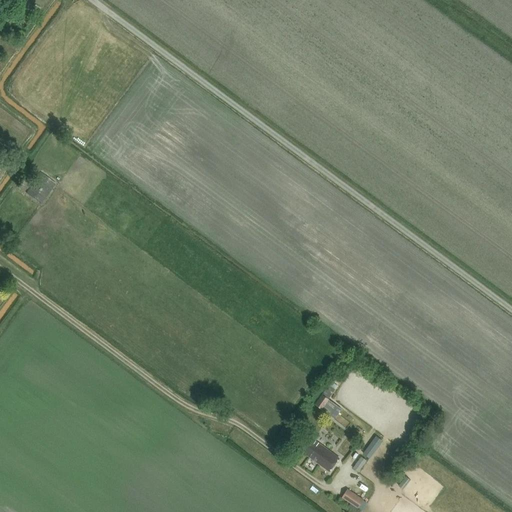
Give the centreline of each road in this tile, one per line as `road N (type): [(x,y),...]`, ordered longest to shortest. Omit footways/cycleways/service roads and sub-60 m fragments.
road 1 (unclassified): [(511,310),(91,0)]
road 2 (unknown): [(0,270),(176,408),(220,420),(266,453)]
